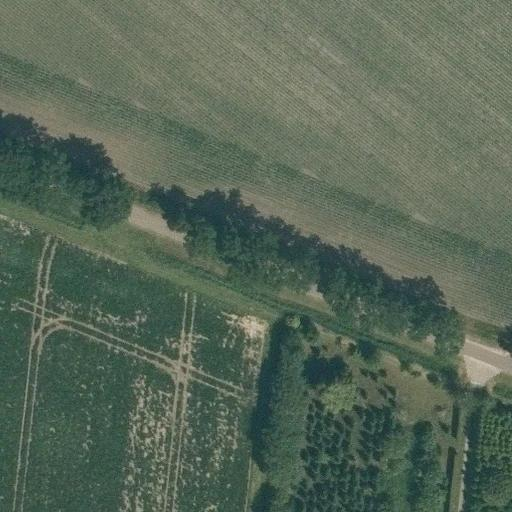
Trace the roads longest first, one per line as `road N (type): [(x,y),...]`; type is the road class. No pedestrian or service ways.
road 1 (unclassified): [(511,365),(0,161)]
road 2 (unknown): [(462,511),(481,353)]
